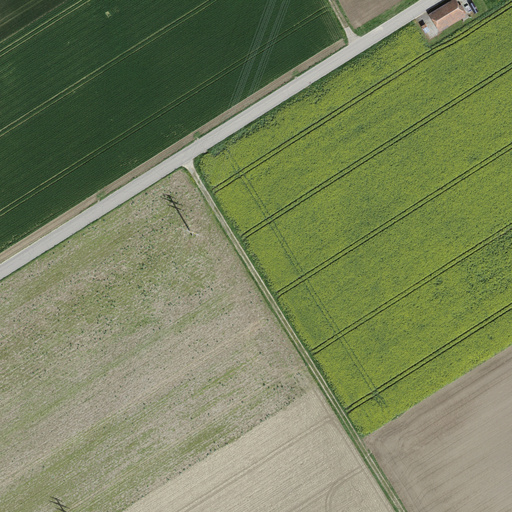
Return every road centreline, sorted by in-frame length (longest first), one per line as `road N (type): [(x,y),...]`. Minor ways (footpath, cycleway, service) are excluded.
road 1 (unclassified): [(431,0),(0,272)]
road 2 (track): [(400,511),(183,156)]
